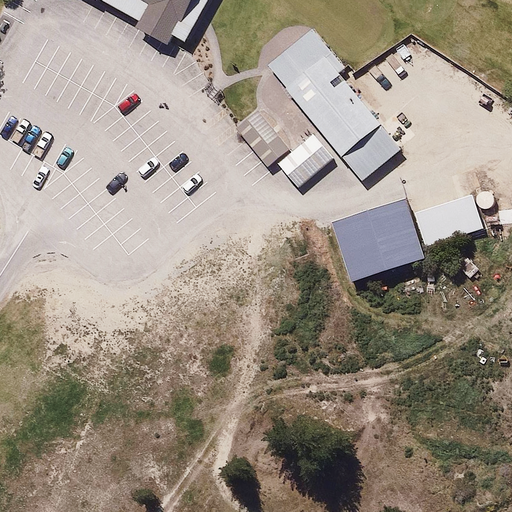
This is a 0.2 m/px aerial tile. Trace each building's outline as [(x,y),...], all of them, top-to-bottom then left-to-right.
[(121,0),(191,36),(210,0),(121,0)] [(385,138),(296,27),(254,61),(343,172),(385,138)] [(273,143),(242,104),(218,124),(249,162),(273,143)] [(321,153),(300,127),(261,158),(282,184),(321,153)] [(474,193),(418,211),(430,248),(486,230),(474,193)] [(390,199),(316,219),(332,277),(406,257),(390,199)]
